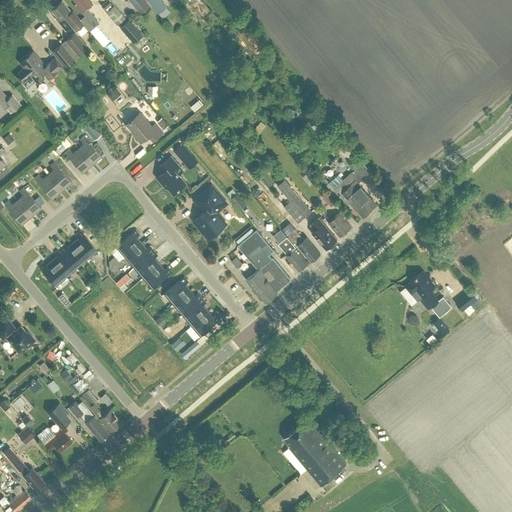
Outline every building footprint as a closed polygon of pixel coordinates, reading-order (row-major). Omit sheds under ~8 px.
[(61,0),(51,9),(59,19),(57,20),(65,30),(70,25),(75,31),(83,24),(79,20),(77,17),(71,10),(70,11),(61,0)] [(73,0),(76,3),(74,5),(81,14),(82,13),(84,16),(79,20),(83,24),(89,30),(98,23),(89,12),(86,9),(92,4),(88,0),(73,0)] [(145,0),(128,0),(139,13),(149,4),(145,0)] [(149,0),(158,10),(166,4),(162,0),(149,0)] [(104,12),(114,25),(123,18),(113,5),(104,12)] [(195,19),(189,24),(193,29),(199,24),(195,19)] [(129,20),(120,27),(133,42),(142,35),(129,20)] [(74,33),(65,40),(66,41),(77,55),(86,47),(74,33)] [(61,44),(52,51),(64,66),(77,55),(66,41),(62,44),(61,44)] [(21,82),(30,74),(34,79),(42,72),(48,78),(62,66),(54,57),(44,65),(32,51),(19,61),(24,67),(15,75),(21,82)] [(147,87),(147,95),(156,95),(157,87),(147,87)] [(0,90),(0,109),(5,105),(10,111),(19,104),(11,94),(7,98),(0,90)] [(155,123),(152,125),(140,111),(126,124),(136,135),(135,136),(141,142),(149,136),(153,141),(163,132),(155,123)] [(157,120),(164,128),(166,126),(160,118),(157,120)] [(86,119),(80,125),(93,139),(99,134),(86,119)] [(334,129),(325,137),(336,149),(344,141),(334,129)] [(9,132),(2,137),(7,143),(14,138),(9,132)] [(78,148),(91,164),(101,156),(84,135),(80,139),(83,143),(78,148)] [(61,142),(56,146),(60,151),(65,147),(61,142)] [(175,148),(190,166),(197,160),(182,142),(175,148)] [(64,152),(82,172),(91,164),(78,148),(72,152),(69,148),(64,152)] [(163,171),(157,177),(163,184),(165,183),(173,193),(186,182),(174,169),(179,165),(171,156),(159,166),(163,171)] [(47,174),(61,190),(71,181),(54,161),(49,165),(53,169),(47,174)] [(349,198),(364,216),(371,210),(370,209),(377,203),(358,181),(369,172),(360,162),(353,168),(354,169),(353,170),(354,171),(344,179),(340,173),(329,182),(345,201),(349,198)] [(38,163),(32,167),(36,172),(42,167),(38,163)] [(34,178),(51,198),(61,190),(47,174),(42,178),(38,174),(34,178)] [(276,186),(303,218),(311,212),(283,179),(276,186)] [(12,183),(6,188),(10,193),(16,188),(12,183)] [(205,211),(194,220),(210,238),(214,235),(214,232),(213,231),(219,226),(220,227),(222,227),(226,224),(216,212),(227,203),(211,185),(194,199),(205,211)] [(17,199),(31,215),(40,207),(23,187),(19,191),(22,195),(17,199)] [(236,192),(230,197),(240,210),(246,205),(236,192)] [(320,196),(330,207),(335,203),(326,192),(320,196)] [(4,204),(21,224),(31,215),(17,199),(12,204),(8,200),(4,204)] [(339,213),(328,222),(340,236),(351,227),(339,213)] [(316,229),(312,232),(326,248),(327,247),(328,248),(334,243),(333,242),(337,238),(317,214),(309,221),(316,229)] [(308,239),(306,237),(305,238),(296,228),(289,234),(298,244),(311,260),(312,259),(313,259),(315,257),(316,255),(319,252),(311,242),(308,239)] [(116,246),(125,257),(142,243),(137,237),(140,234),(136,229),(116,246)] [(73,242),(87,259),(98,250),(81,230),(75,234),(78,237),(73,242)] [(287,237),(279,243),(288,253),(286,255),(299,270),(307,264),(305,262),(307,260),(295,247),(287,237)] [(276,239),(270,244),(282,257),(284,256),(285,254),(286,255),(286,254),(288,253),(279,243),(276,239)] [(239,241),(223,254),(231,263),(247,250),(239,241)] [(59,248),(76,268),(87,259),(73,242),(67,247),(64,244),(59,248)] [(125,257),(134,267),(154,250),(150,245),(146,248),(142,243),(125,257)] [(51,260),(66,277),(76,268),(59,248),(54,252),(57,255),(51,260)] [(271,249),(267,252),(272,258),(276,255),(271,249)] [(134,267),(143,278),(160,264),(155,258),(158,255),(154,250),(134,267)] [(247,250),(231,263),(239,272),(255,259),(247,250)] [(275,261),(267,268),(282,285),(294,276),(276,255),(272,258),(275,261)] [(114,256),(107,262),(109,271),(119,262),(114,256)] [(38,266),(55,286),(66,277),(51,260),(46,265),(43,262),(38,266)] [(143,278),(152,288),(172,272),(167,266),(164,269),(160,264),(143,278)] [(253,265),(249,268),(254,273),(257,270),(253,265)] [(257,270),(254,273),(256,277),(271,295),(282,285),(267,268),(260,274),(257,270)] [(419,298),(428,309),(431,306),(438,314),(440,313),(443,313),(448,309),(448,306),(451,304),(443,295),(438,300),(430,289),(435,285),(422,270),(410,280),(411,282),(406,286),(412,293),(417,289),(422,295),(419,298)] [(127,273),(117,281),(116,282),(120,287),(121,286),(131,278),(127,273)] [(241,274),(237,277),(242,283),(246,280),(241,274)] [(164,294),(173,304),(190,290),(185,284),(188,282),(184,277),(164,294)] [(246,280),(242,283),(260,305),(272,295),(271,295),(256,277),(249,283),(246,280)] [(173,304),(182,315),(202,298),(198,293),(195,296),(190,290),(173,304)] [(456,301),(463,310),(477,298),(471,290),(456,301)] [(182,315),(191,325),(208,311),(203,306),(206,303),(202,298),(182,315)] [(191,325),(200,336),(220,319),(216,314),(213,316),(208,311),(191,325)] [(6,338),(18,351),(25,346),(26,347),(35,339),(27,331),(26,332),(20,325),(15,329),(13,327),(14,326),(5,315),(0,319),(0,336),(3,340),(6,338)] [(439,317),(435,320),(440,326),(436,330),(441,336),(449,329),(439,317)] [(181,354),(185,359),(209,339),(205,334),(181,354)] [(171,344),(177,350),(183,345),(177,338),(171,344)] [(70,353),(74,360),(80,357),(75,350),(70,353)] [(85,359),(78,363),(82,371),(88,368),(85,359)] [(89,383),(83,374),(78,378),(73,370),(67,373),(79,390),(89,383)] [(56,376),(49,381),(56,391),(63,387),(56,376)] [(37,388),(43,382),(38,377),(32,383),(37,388)] [(90,384),(82,392),(90,401),(99,394),(90,384)] [(75,401),(68,407),(77,416),(80,413),(86,420),(84,422),(99,439),(107,433),(87,408),(83,410),(75,401)] [(89,406),(110,431),(120,421),(109,408),(104,413),(94,401),(89,406)] [(55,445),(59,450),(71,440),(64,432),(67,429),(64,425),(70,420),(57,405),(50,411),(62,426),(43,443),(49,449),(55,445)] [(339,469),(344,470),(344,465),(347,463),(323,435),(308,417),(284,437),(290,444),(288,446),(297,457),(321,485),(339,469)] [(40,432),(47,438),(55,428),(48,423),(40,432)] [(19,433),(27,442),(37,433),(29,424),(19,433)] [(339,443),(351,458),(360,450),(347,436),(339,443)] [(36,474),(36,473),(32,467),(29,470),(9,446),(3,452),(30,483),(31,482),(36,489),(43,483),(36,474)] [(387,452),(393,461),(396,458),(391,450),(387,452)] [(12,497),(21,507),(32,498),(25,489),(23,491),(18,486),(13,490),(14,492),(15,491),(17,493),(12,497)] [(2,508),(5,511),(15,511),(21,507),(12,497),(7,501),(3,496),(0,498),(0,507),(1,509),(2,508)]
